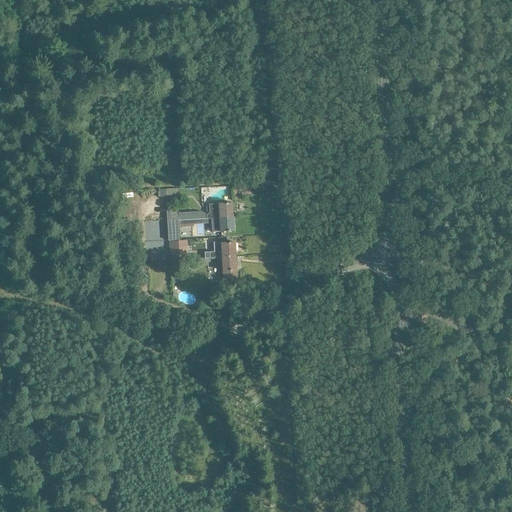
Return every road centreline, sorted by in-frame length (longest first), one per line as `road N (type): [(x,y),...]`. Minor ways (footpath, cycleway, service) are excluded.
road 1 (unclassified): [(152,201),(156,302),(227,326),(240,327),(352,263),(393,262)]
road 2 (track): [(314,284),(296,185),(289,165),(276,163),(264,0)]
road 3 (secondary): [(393,262),(376,0)]
road 4 (track): [(0,295),(87,314),(185,359),(240,327)]
road 5 (track): [(297,511),(285,300)]
road 6 (secondary): [(408,511),(395,306)]
road 7 (unclassified): [(511,345),(395,306)]
